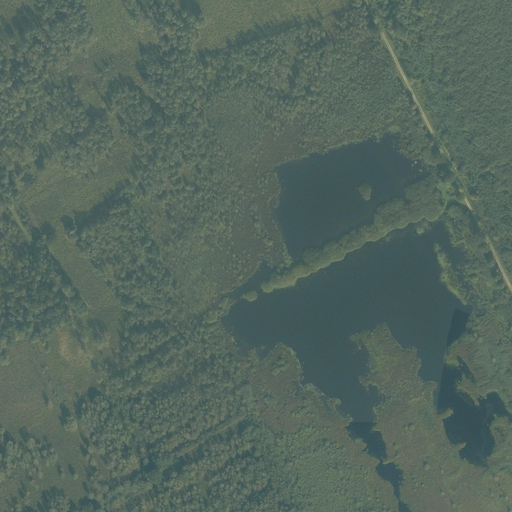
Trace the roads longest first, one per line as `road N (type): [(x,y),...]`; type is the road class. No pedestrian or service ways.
road 1 (track): [(365,0),(511,290)]
road 2 (track): [(0,193),(62,305),(0,346)]
